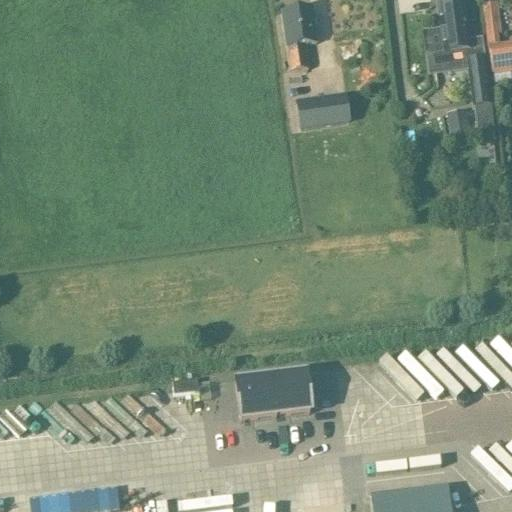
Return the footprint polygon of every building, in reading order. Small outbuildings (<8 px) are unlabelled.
[(461,0),(434,0),(443,56),(469,53),(461,0)] [(496,5),(479,7),(483,38),(500,36),(496,5)] [(311,11),(280,15),(289,74),(308,71),(305,48),(316,46),(311,11)] [(511,43),(488,47),(492,75),(511,71),(511,43)] [(491,109),(485,64),(468,66),(474,112),(491,109)] [(344,99),(295,106),(299,132),(347,125),(344,99)] [(463,114),(447,116),(453,150),(469,148),(463,114)] [(233,385),(239,424),(309,415),(303,375),(233,385)] [(448,511),(446,491),(368,500),(369,511),(448,511)]
